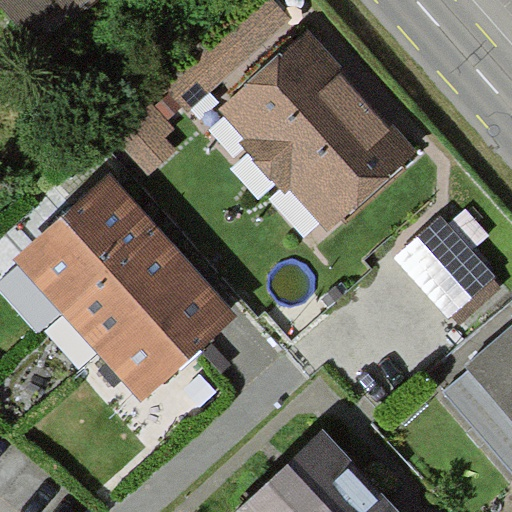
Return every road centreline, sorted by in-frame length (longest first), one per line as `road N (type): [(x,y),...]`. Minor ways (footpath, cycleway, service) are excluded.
road 1 (unknown): [(205,511),(308,404),(324,405),(418,511)]
road 2 (secondary): [(403,0),(511,120)]
